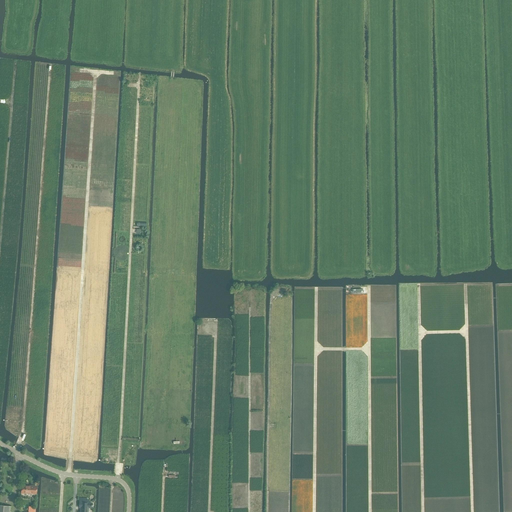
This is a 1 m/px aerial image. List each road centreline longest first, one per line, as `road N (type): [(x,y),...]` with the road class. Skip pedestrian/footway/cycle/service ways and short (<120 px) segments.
road 1 (track): [(465,284),(472,511)]
road 2 (track): [(422,511),(418,284)]
road 3 (track): [(316,288),(314,511)]
road 4 (track): [(368,291),(369,511)]
road 5 (track): [(209,511),(215,323)]
road 6 (unclassified): [(128,511),(128,491),(117,479),(62,473),(0,443)]
